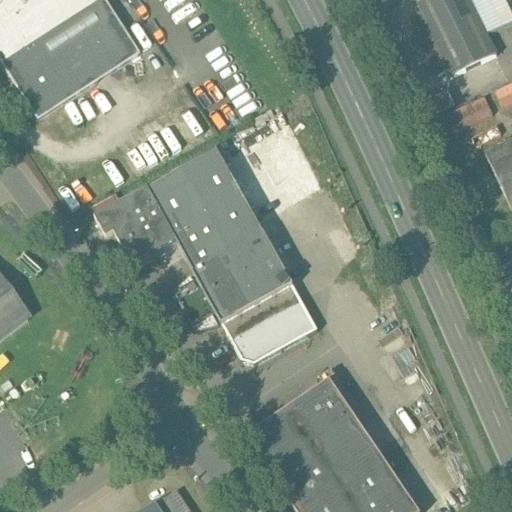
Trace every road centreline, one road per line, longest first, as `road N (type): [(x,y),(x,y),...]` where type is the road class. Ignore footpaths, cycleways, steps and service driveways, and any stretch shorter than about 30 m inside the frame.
road 1 (primary): [(303,0),(511,454)]
road 2 (unclassified): [(0,166),(183,416)]
road 3 (unclassified): [(183,416),(49,511)]
